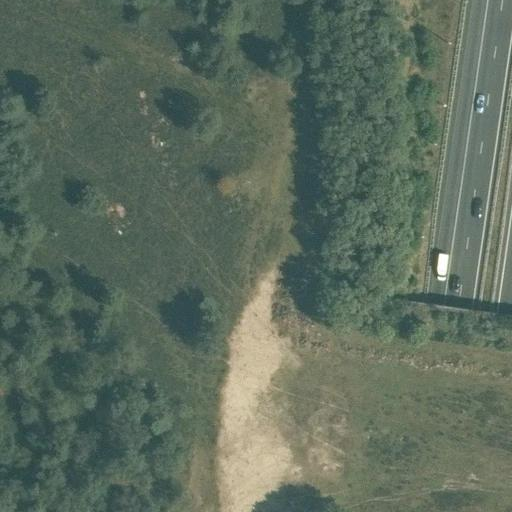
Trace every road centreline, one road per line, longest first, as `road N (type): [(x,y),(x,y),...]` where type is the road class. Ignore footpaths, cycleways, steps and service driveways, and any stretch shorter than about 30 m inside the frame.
road 1 (motorway): [(499,0),(427,511)]
road 2 (motorway): [(483,511),(511,312)]
